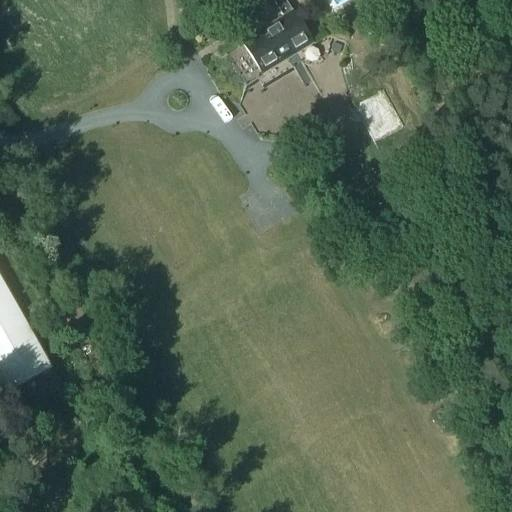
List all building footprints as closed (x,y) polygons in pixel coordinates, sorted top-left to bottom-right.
[(233,0),(212,0),(224,18),(239,9),(233,0)] [(271,0),(284,20),(225,57),(245,88),(312,46),(283,0),(271,0)] [(200,14),(185,24),(195,40),(210,30),(200,14)] [(310,66),(301,73),(311,87),(320,81),(310,66)] [(0,396),(49,369),(0,281),(0,396)]
